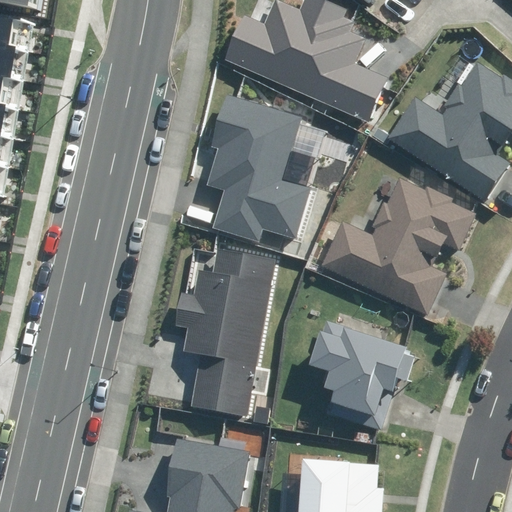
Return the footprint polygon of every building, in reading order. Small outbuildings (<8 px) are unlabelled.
[(226,59),(368,121),(387,78),(354,64),(366,38),(352,32),(356,22),(345,17),(348,10),(324,0),(304,0),(300,10),(277,0),(276,0),(265,25),(245,16),(226,59)] [(0,236),(38,21),(0,14),(0,236)] [(425,85),(386,141),(444,182),(446,180),(491,212),(511,181),(511,63),(508,61),(506,64),(495,56),(497,53),(488,47),(475,65),(473,64),(460,81),(457,78),(452,85),(456,87),(447,100),(425,85)] [(212,227),(258,241),(262,229),(296,239),(311,188),(282,180),(301,116),(228,94),(212,147),(217,149),(206,184),(223,190),(212,227)] [(348,216),(322,270),(423,318),(425,314),(431,318),(453,272),(444,267),(453,249),(463,253),(484,210),(463,201),(465,196),(433,181),(431,185),(404,172),(391,199),(387,197),(373,228),(348,216)] [(288,264),(290,254),(219,241),(215,265),(200,262),(195,288),(182,285),(173,332),(186,335),(183,352),(167,350),(166,357),(198,363),(188,414),(258,427),(261,409),(253,408),(281,262),(288,264)] [(425,345),(323,313),(305,372),(318,376),(312,393),(327,398),(321,419),(385,439),(394,412),(403,415),(408,400),(417,403),(432,354),(423,351),(425,345)] [(233,511),(233,510),(239,511),(249,451),(176,439),(167,496),(170,497),(167,511),(134,511),(131,511),(130,511),(233,511)] [(382,511),(384,491),(377,490),(379,465),(302,459),(297,511),(382,511)]
